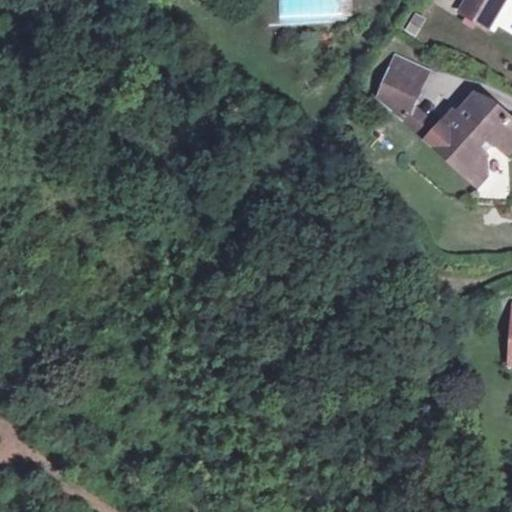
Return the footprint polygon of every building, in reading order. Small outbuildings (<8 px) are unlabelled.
[(511,0),(468,0),(461,12),(488,29),(504,0),(511,0)] [(400,83),(408,64),(396,58),(388,78),(400,83)] [(426,73),(408,64),(400,83),(388,78),(383,91),(413,105),(426,73)] [(381,97),(407,121),(413,107),(413,105),(383,91),(381,97)] [(484,171),(484,155),(495,143),(506,153),(511,146),(511,121),(493,103),(477,98),(459,119),(453,114),(438,130),(429,140),(467,175),(478,185),(484,179),(484,171)] [(429,140),(438,130),(413,107),(407,121),(429,140)] [(495,165),(506,153),(495,143),(484,155),(495,165)] [(484,179),(478,185),(478,203),(511,203),(508,168),(484,171),(484,179)]
